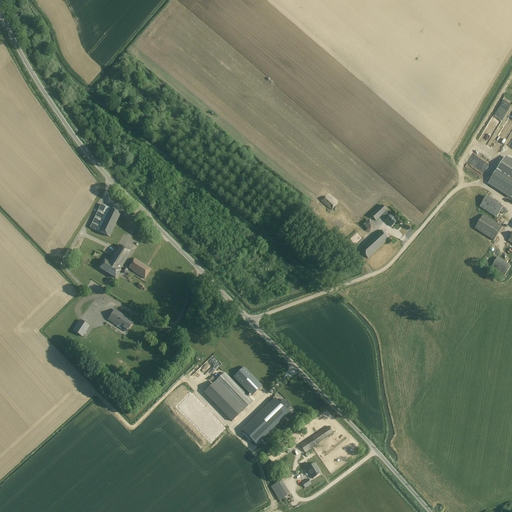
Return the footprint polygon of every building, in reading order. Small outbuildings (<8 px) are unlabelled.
[(511,162),(505,158),(497,170),(488,184),(511,199),(511,198),(511,162)] [(336,206),(325,196),(321,201),(332,211),(336,206)] [(506,209),(495,202),(488,213),(496,219),(500,212),(503,214),(504,212),(506,213),(507,211),(506,210),(506,209)] [(110,209),(101,205),(88,227),(99,232),(109,237),(121,214),(110,209)] [(387,211),(381,205),(371,216),(376,221),(382,215),(385,218),(386,217),(388,219),(386,221),(391,227),(397,221),(391,215),(391,216),(387,211)] [(503,228),(483,215),(474,229),(494,241),(503,228)] [(363,225),(370,232),(376,226),(369,219),(363,225)] [(389,240),(381,231),(360,250),(368,259),(389,240)] [(491,245),(474,234),(469,242),(486,253),(491,245)] [(129,252),(119,245),(111,257),(108,262),(105,260),(104,261),(99,268),(115,279),(120,271),(118,269),(129,252)] [(511,266),(498,257),(491,267),(504,276),(511,266)] [(151,270),(135,259),(129,268),(133,271),(132,271),(144,279),(145,279),(146,280),(149,275),(148,274),(151,270)] [(133,323),(115,310),(108,320),(126,332),(133,323)] [(77,327),(86,334),(93,323),(84,317),(77,327)] [(211,357),(199,369),(203,374),(208,369),(212,373),(219,366),(211,357)] [(264,384),(246,365),(236,375),(254,394),(264,384)] [(254,400),(227,371),(217,380),(245,409),(254,400)] [(243,411),(215,382),(204,393),(232,422),(243,411)] [(190,393),(176,407),(210,443),(225,429),(190,393)] [(281,402),(276,397),(254,418),(252,420),(242,431),(256,445),(290,412),(294,416),(298,413),(284,398),(281,402)] [(333,434),(329,426),(300,446),(305,453),(333,434)] [(317,467),(315,464),(306,469),(310,475),(311,475),(313,479),(321,474),(317,468),(317,467)] [(311,484),(308,479),(301,483),(305,488),(311,484)] [(280,481),(270,487),(278,501),(288,496),(280,481)]
